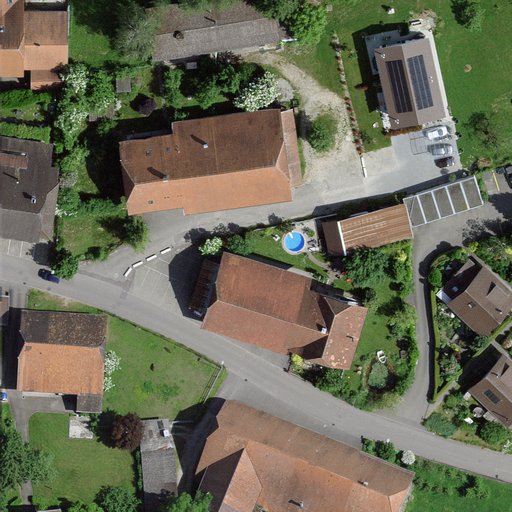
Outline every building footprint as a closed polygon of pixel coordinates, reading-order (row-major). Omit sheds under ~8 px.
[(20,0),(0,0),(0,72),(20,72),(20,65),(65,65),(64,13),(21,13),(20,0)] [(273,0),(212,0),(146,10),(154,59),(279,41),(273,0)] [(391,131),(446,119),(429,40),(374,52),(391,131)] [(118,141),(128,215),(184,208),(185,214),(292,200),(279,108),(171,122),(173,134),(118,141)] [(0,223),(58,230),(66,157),(0,149),(0,223)] [(475,176),(403,200),(413,228),(484,205),(475,176)] [(200,329),(348,372),(368,308),(309,291),(312,278),(223,252),(200,329)] [(484,338),(511,306),(511,294),(482,267),(447,305),(484,338)] [(463,282),(454,274),(439,291),(448,299),(463,282)] [(0,296),(0,325),(10,326),(11,297),(0,296)] [(76,413),(103,414),(107,314),(21,311),(18,390),(77,393),(76,413)] [(511,359),(505,353),(468,391),(508,429),(511,424),(511,359)] [(275,511),(408,511),(422,478),(231,404),(203,476),(219,483),(207,511),(260,511),(262,507),(275,511)]
